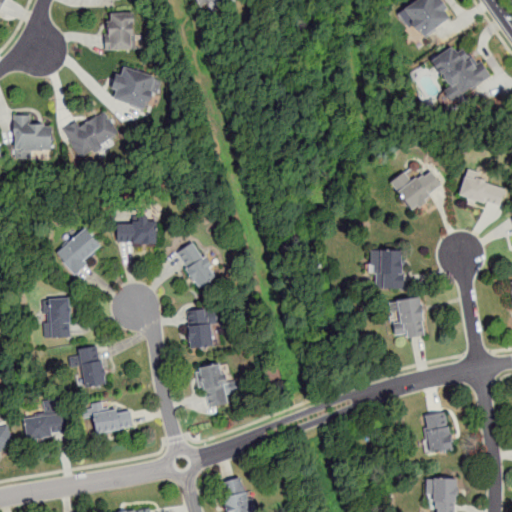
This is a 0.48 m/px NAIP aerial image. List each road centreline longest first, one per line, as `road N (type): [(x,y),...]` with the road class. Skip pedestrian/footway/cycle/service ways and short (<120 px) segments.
road 1 (residential): [(195,459),(394,386),(459,371)]
road 2 (residential): [(0,497),(167,468)]
road 3 (residential): [(178,449),(150,326),(138,308)]
